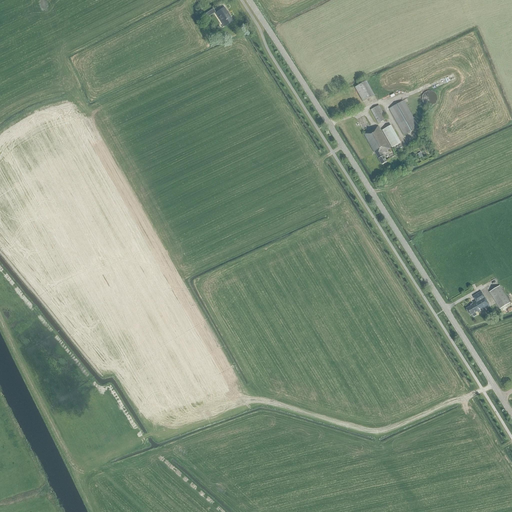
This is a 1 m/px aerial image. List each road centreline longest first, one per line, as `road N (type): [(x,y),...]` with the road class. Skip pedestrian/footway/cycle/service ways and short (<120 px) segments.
road 1 (unknown): [(237,0),(511,444)]
road 2 (tertiary): [(511,415),(249,0)]
